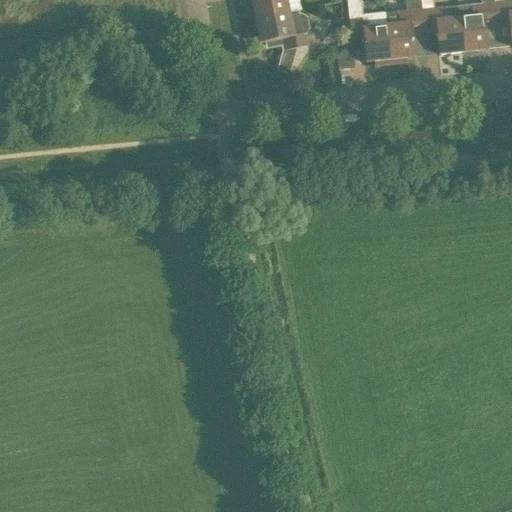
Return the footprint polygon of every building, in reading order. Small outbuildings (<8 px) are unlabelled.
[(249,0),(254,20),(297,12),(299,11),(296,0),(249,0)] [(390,66),(384,14),(362,16),(360,0),(345,0),(347,17),(347,19),(350,42),(362,41),(364,64),(373,63),(373,68),(390,66)] [(420,12),(421,12),(419,0),(403,0),(405,12),(384,14),(390,66),(406,64),(405,59),(413,59),(411,36),(423,35),(420,12)] [(496,28),(493,4),(492,0),(479,0),(480,5),(457,7),(462,54),(486,51),(484,29),(496,28)] [(510,49),(511,49),(511,2),(493,4),(496,28),(508,27),(510,49)] [(437,56),(462,54),(457,7),(421,12),(420,12),(423,35),(435,34),(437,56)] [(298,15),(297,12),(254,20),(259,44),(280,40),(283,51),(306,47),(304,35),(305,35),(308,31),(306,19),(300,15),(298,15)]
